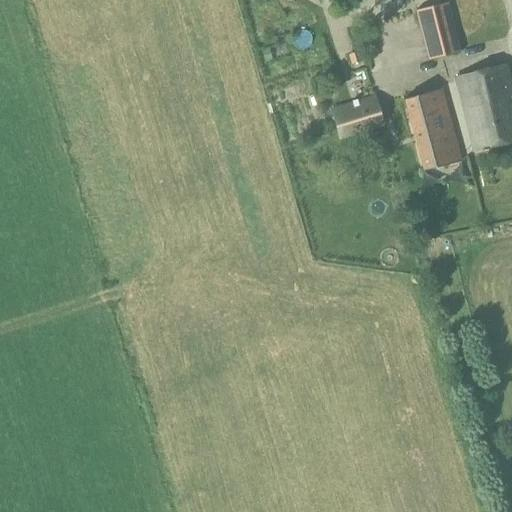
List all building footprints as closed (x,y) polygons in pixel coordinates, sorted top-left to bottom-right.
[(447,2),(416,10),(420,28),(428,61),(459,53),(455,37),(447,2)] [(354,53),(347,55),(350,65),(357,63),(354,53)] [(511,94),(505,65),(456,77),(474,151),(511,141),(511,94)] [(441,88),(403,99),(423,171),(461,161),(441,88)] [(340,137),(381,124),(373,99),(332,112),(340,137)]
